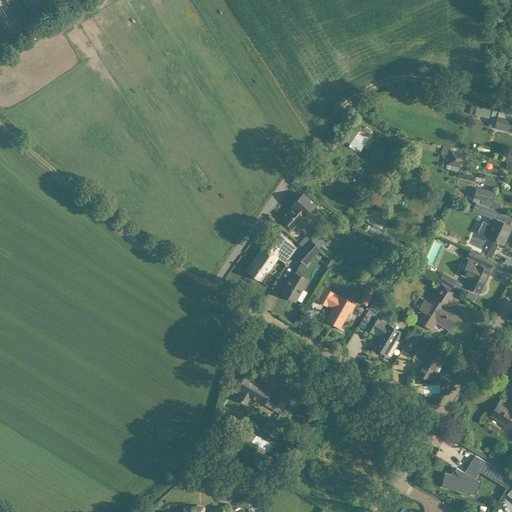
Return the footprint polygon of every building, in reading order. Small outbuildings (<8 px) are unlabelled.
[(23,27),(5,0),(0,0),(0,21),(9,36),(23,27)] [(22,0),(26,6),(29,5),(31,8),(29,9),(32,15),(55,0),(22,0)] [(504,20),(503,12),(491,14),(492,22),(499,21),(500,24),(504,24),(503,20),(504,20)] [(476,105),(474,114),(488,118),(491,109),(476,105)] [(511,119),(497,116),(494,128),(511,131),(511,119)] [(350,144),(360,151),(371,136),(360,129),(350,144)] [(446,168),(464,173),(469,151),(443,145),(441,153),(449,155),(446,168)] [(495,186),(497,181),(483,178),(482,178),(476,177),(475,181),(481,182),(481,183),(495,186)] [(475,187),(473,196),(492,201),(494,192),(475,187)] [(286,212),(281,217),(282,218),(281,219),(291,228),(297,222),(301,225),(308,218),(305,214),(314,204),(310,200),(303,193),(292,206),(293,207),(287,213),(286,212)] [(475,202),(472,211),(490,217),(488,224),(483,221),(478,232),(493,240),(502,244),(506,236),(505,235),(509,226),(493,218),(497,210),(475,202)] [(369,225),(365,231),(396,252),(401,243),(384,232),(383,233),(376,229),(372,226),(372,227),(369,225)] [(316,234),(310,240),(318,248),(324,241),(316,234)] [(303,247),(310,240),(306,236),(298,243),(303,247)] [(287,238),(281,246),(285,249),(282,252),(289,257),(296,247),(287,238)] [(303,247),(295,255),(301,261),(305,265),(320,249),(318,248),(310,240),(303,247)] [(486,256),(493,259),(498,245),(490,243),(486,256)] [(260,281),(278,257),(275,255),(280,249),(273,244),(268,250),(263,247),(246,271),(260,281)] [(407,244),(401,253),(417,263),(423,255),(407,244)] [(490,268),(493,262),(473,252),(469,250),(466,257),(468,259),(461,275),(469,279),(466,286),(471,288),(480,292),(490,271),(488,271),(490,268)] [(301,261),(294,272),(302,277),(307,267),(305,265),(301,261)] [(294,272),(292,271),(280,293),(294,301),(307,280),(302,277),(294,272)] [(438,280),(457,292),(462,285),(442,273),(438,280)] [(438,290),(430,303),(425,300),(420,309),(424,312),(419,321),(429,328),(434,320),(449,329),(457,316),(443,307),(448,299),(451,301),(457,292),(441,283),(440,285),(437,290),(438,290)] [(362,296),(369,300),(375,289),(369,285),(362,296)] [(354,305),(326,289),(319,301),(326,305),(327,303),(334,307),(327,320),(339,327),(348,312),(349,313),(354,305)] [(385,355),(395,339),(396,340),(401,332),(375,317),(383,304),(375,299),(368,310),(367,310),(358,326),(365,330),(366,329),(373,333),(374,331),(381,335),(373,347),(385,355)] [(444,358),(426,347),(430,341),(414,331),(403,350),(409,340),(415,344),(410,354),(416,358),(418,356),(424,360),(417,373),(429,380),(438,365),(439,366),(444,358)] [(264,404),(268,397),(283,407),(295,387),(283,381),(275,394),(271,392),(272,391),(244,375),(236,388),(241,391),(236,398),(246,404),(251,396),(264,404)] [(490,416),(492,417),(499,421),(505,426),(504,427),(508,430),(511,432),(511,430),(511,402),(509,407),(500,401),(498,404),(490,416)] [(508,484),(511,477),(475,455),(464,473),(456,468),(455,471),(456,472),(454,475),(445,473),(441,487),(455,490),(464,496),(480,469),(502,482),(500,484),(506,488),(508,484)]
